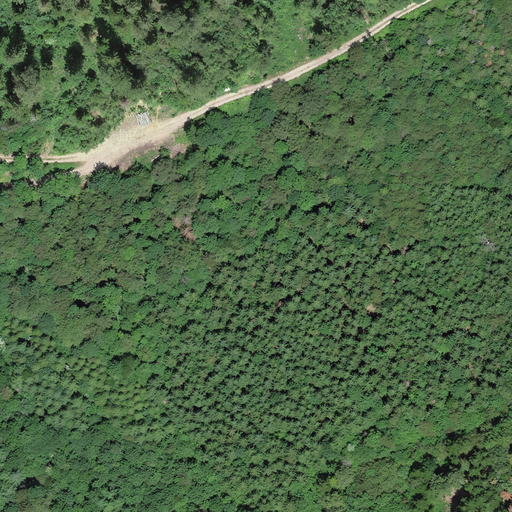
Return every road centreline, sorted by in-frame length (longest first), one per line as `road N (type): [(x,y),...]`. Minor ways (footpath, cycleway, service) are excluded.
road 1 (track): [(427,0),(319,63),(132,142),(105,164),(0,187)]
road 2 (track): [(120,154),(0,159)]
